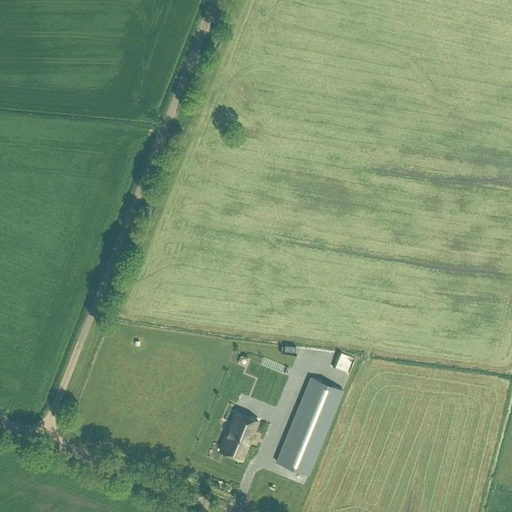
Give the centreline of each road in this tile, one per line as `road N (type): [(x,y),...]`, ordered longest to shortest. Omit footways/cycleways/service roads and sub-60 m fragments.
road 1 (unclassified): [(43,437),(213,0)]
road 2 (tertiary): [(221,511),(43,437)]
